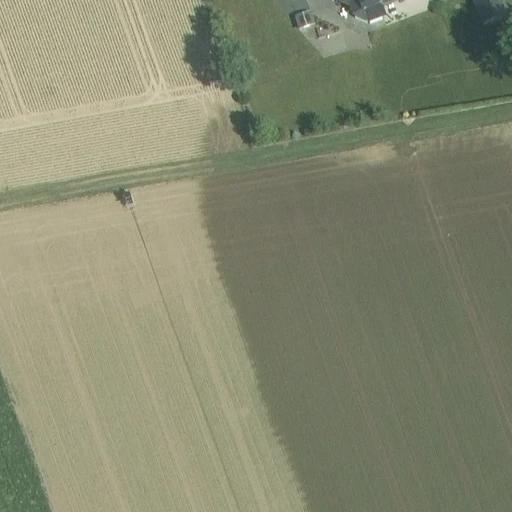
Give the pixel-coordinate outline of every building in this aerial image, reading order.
[(338,0),(340,4),(351,9),(354,18),(355,19),(369,25),(383,19),(380,9),(404,0),(338,0)] [(497,0),(474,0),(484,26),(505,18),(497,0)] [(325,53),(348,49),(346,36),(323,40),(325,53)] [(318,38),(288,44),(290,57),(321,51),(318,38)] [(468,43),(475,74),(492,71),(486,39),(468,43)]
